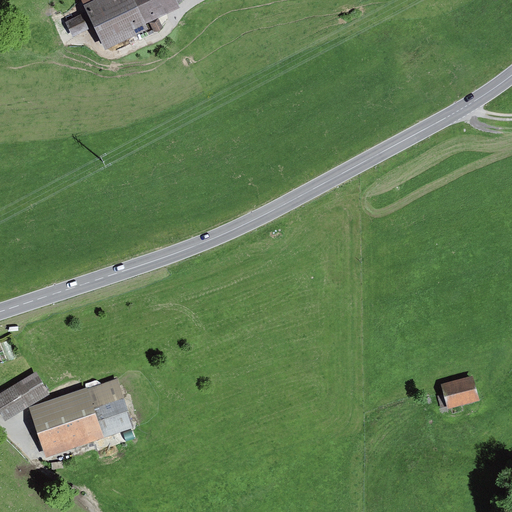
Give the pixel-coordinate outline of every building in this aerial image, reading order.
[(98,0),(83,7),(105,52),(149,31),(146,25),(179,9),(174,0),(98,0)] [(89,30),(82,15),(66,23),(73,38),(89,30)] [(36,374),(0,395),(0,413),(6,423),(49,396),(36,374)] [(472,378),(442,386),(448,410),(479,402),(472,378)] [(117,380),(30,409),(47,459),(134,430),(117,380)]
